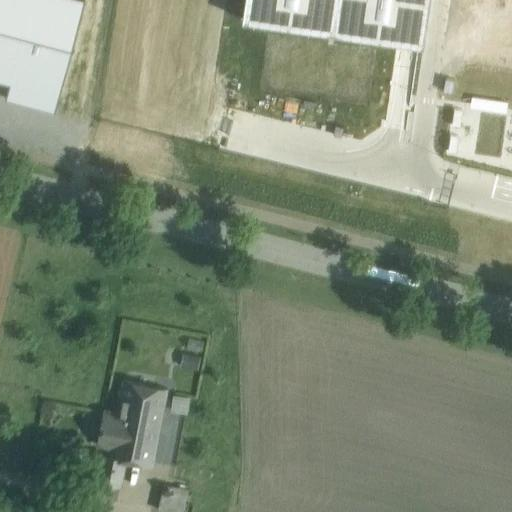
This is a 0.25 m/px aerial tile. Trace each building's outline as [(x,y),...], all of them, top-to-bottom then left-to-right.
[(84,0),(0,0),(0,80),(9,83),(5,98),(55,111),(84,0)] [(511,0),(459,0),(459,10),(511,10),(511,0)] [(167,389),(123,380),(116,416),(140,420),(139,428),(147,429),(146,432),(158,435),(167,389)] [(180,430),(188,396),(170,392),(162,426),(180,430)] [(140,420),(116,416),(108,455),(108,457),(125,460),(152,465),(158,435),(146,432),(147,429),(139,428),(140,420)] [(125,460),(108,457),(108,455),(102,454),(97,482),(120,486),(125,460)] [(188,490),(164,485),(161,498),(185,503),(188,490)] [(182,511),(185,503),(161,498),(159,510),(165,511),(182,511)]
